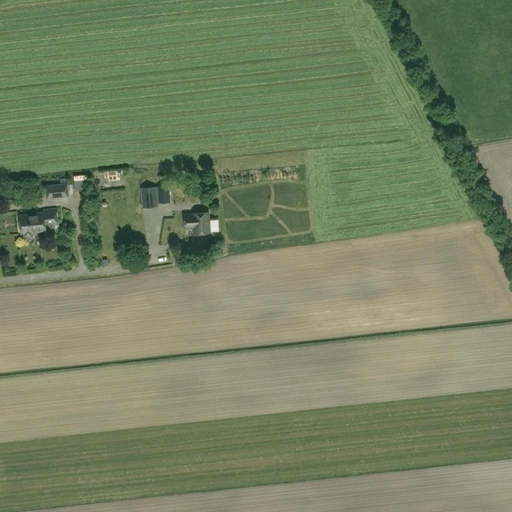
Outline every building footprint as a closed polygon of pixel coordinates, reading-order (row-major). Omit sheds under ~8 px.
[(84,194),(83,181),(71,182),(72,194),(84,194)] [(211,186),(204,182),(198,191),(205,195),(211,186)] [(61,197),(60,185),(46,186),(48,198),(61,197)] [(170,187),(142,189),(143,208),(158,207),(158,201),(170,201),(170,187)] [(56,209),(44,210),(44,213),(20,216),(21,234),(24,233),(24,237),(33,236),(32,233),(46,231),(46,223),(57,222),(56,209)] [(184,215),(185,228),(194,227),(195,234),(210,233),(208,212),(193,213),(193,214),(184,215)]
